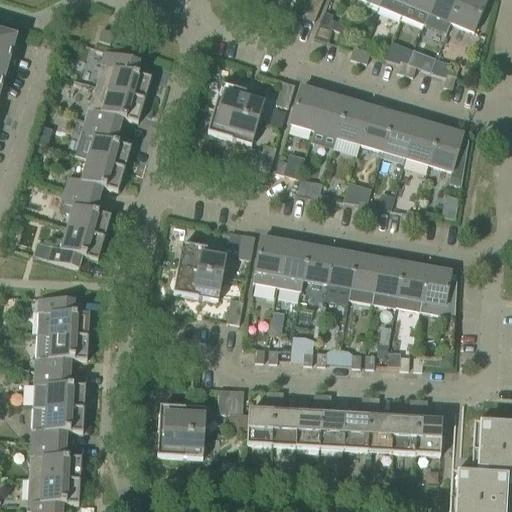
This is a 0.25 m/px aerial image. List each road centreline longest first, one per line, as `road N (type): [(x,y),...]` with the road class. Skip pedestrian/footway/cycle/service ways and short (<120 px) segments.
road 1 (residential): [(126,352),(219,358),(241,379),(487,393),(492,263)]
road 2 (residential): [(492,263),(268,222),(242,202),(151,184)]
road 3 (residential): [(504,119),(472,120),(304,71),(283,49),(190,21)]
road 4 (residential): [(126,352),(151,184)]
road 5 (residential): [(133,511),(111,449),(115,379),(126,352)]
road 6 (residential): [(151,184),(188,32)]
road 7 (residential): [(492,263),(504,231),(504,119)]
